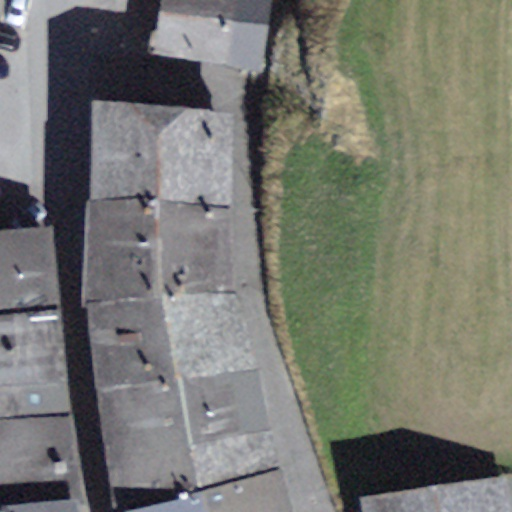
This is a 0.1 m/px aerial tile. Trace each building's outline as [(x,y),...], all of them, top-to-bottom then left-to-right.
[(259,66),(265,0),(167,0),(162,57),(259,66)] [(180,119),(98,116),(95,203),(227,208),(230,121),(180,119)] [(224,292),(227,208),(95,203),(92,274),(90,307),(224,292)] [(0,316),(58,310),(48,234),(0,239),(0,316)] [(255,370),(224,292),(90,307),(94,360),(96,391),(255,370)] [(58,310),(0,316),(0,425),(71,417),(59,324),(58,310)] [(269,428),(255,370),(96,391),(109,446),(111,452),(269,428)] [(0,508),(81,498),(77,469),(71,417),(0,425),(0,508)] [(124,511),(139,511),(279,472),(269,428),(111,452),(115,470),(124,511)] [(288,511),(279,472),(139,511),(288,511)] [(498,511),(494,486),(372,510),(372,511),(498,511)]
